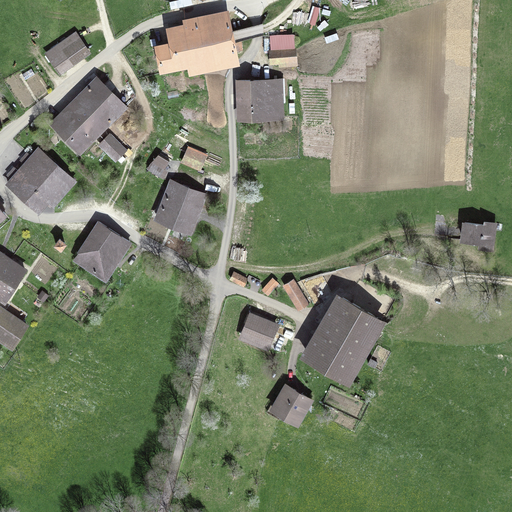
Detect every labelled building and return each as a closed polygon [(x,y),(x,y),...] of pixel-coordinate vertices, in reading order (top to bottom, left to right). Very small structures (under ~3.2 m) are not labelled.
[(184,20),(166,24),(169,37),(153,40),(160,71),(186,65),(188,74),(240,63),(238,49),(243,48),(241,40),(236,41),(229,7),(183,17),(184,20)] [(270,35),(271,48),(294,47),(293,34),(270,35)] [(59,44),(47,53),(60,72),(89,51),(80,39),(64,50),(59,44)] [(280,65),(296,65),(295,50),(271,51),(272,62),(280,62),(280,65)] [(98,78),(52,123),(80,151),(125,106),(98,78)] [(280,80),(237,80),(238,118),(281,117),(280,80)] [(102,141),(118,157),(125,150),(109,134),(102,141)] [(187,146),(181,160),(199,168),(205,154),(187,146)] [(8,175),(12,179),(9,182),(39,210),(49,199),(54,204),(76,180),(41,148),(33,157),(28,153),(21,161),(25,164),(19,171),(15,167),(8,175)] [(169,159),(159,153),(148,168),(160,175),(169,159)] [(205,194),(172,181),(157,216),(191,230),(205,194)] [(105,279),(130,241),(99,221),(75,258),(105,279)] [(484,225),(464,222),(462,240),(480,242),(479,248),(491,250),(494,223),(484,222),(484,225)] [(56,243),(61,248),(65,242),(60,238),(56,243)] [(0,297),(4,300),(25,268),(0,252),(0,297)] [(246,278),(233,271),(230,277),(243,284),(246,278)] [(273,277),(262,289),(267,294),(278,282),(273,277)] [(298,309),(307,303),(292,279),(284,284),(298,309)] [(343,297),(314,347),(339,362),(333,372),(343,377),(378,317),(343,297)] [(0,307),(0,337),(12,346),(26,325),(0,307)] [(268,346),(276,325),(250,315),(241,335),(268,346)] [(370,357),(367,362),(374,366),(377,361),(370,357)] [(287,384),(272,407),(297,422),(311,398),(287,384)]
